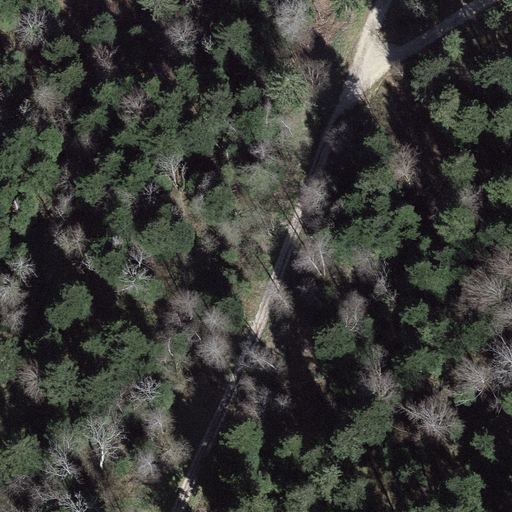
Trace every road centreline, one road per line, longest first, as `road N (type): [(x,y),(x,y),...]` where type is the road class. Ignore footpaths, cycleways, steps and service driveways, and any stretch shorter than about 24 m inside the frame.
road 1 (track): [(182,511),(391,0)]
road 2 (track): [(483,0),(357,68)]
